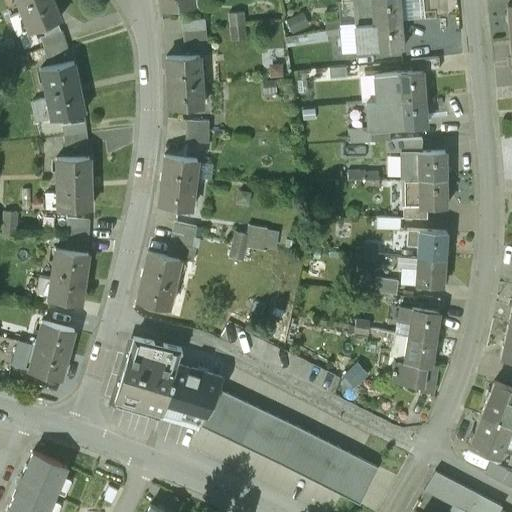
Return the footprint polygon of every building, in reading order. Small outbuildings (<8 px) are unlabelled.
[(51,0),(15,0),(28,31),(58,18),(51,0)] [(192,0),(159,0),(161,8),(193,4),(192,0)] [(396,0),(370,0),(373,23),(399,21),(396,0)] [(242,11),(228,13),(230,26),(243,25),(242,11)] [(204,18),(182,20),(183,30),(205,28),(204,18)] [(338,20),(325,22),(326,29),(339,27),(338,20)] [(399,21),(373,23),(375,50),(401,48),(399,21)] [(243,25),(230,26),(231,39),(245,38),(243,25)] [(339,27),(326,29),(327,36),(340,34),(339,27)] [(205,28),(183,30),(184,41),(206,39),(205,28)] [(61,30),(40,36),(43,46),(65,40),(61,30)] [(65,40),(43,46),(46,56),(68,50),(65,40)] [(198,54),(165,56),(168,106),(201,104),(198,54)] [(410,59),(411,71),(421,70),(440,69),(439,57),(410,59)] [(72,62),(39,69),(50,118),(83,111),(72,62)] [(411,71),(373,75),(375,101),(422,97),(421,70),(411,71)] [(422,97),(375,101),(363,101),(366,129),(425,125),(422,97)] [(208,121),(186,120),(186,131),(208,131),(208,121)] [(84,122),(62,124),(63,135),(85,132),(84,122)] [(208,131),(186,131),(185,141),(207,142),(208,131)] [(85,132),(63,135),(64,145),(86,142),(85,132)] [(443,150),(416,151),(417,178),(444,177),(443,150)] [(196,158),(163,154),(157,204),(190,208),(196,158)] [(88,155),(55,156),(56,206),(90,205),(88,155)] [(417,178),(401,178),(402,205),(426,204),(444,204),(444,177),(417,178)] [(427,217),(426,204),(402,205),(402,216),(427,217)] [(17,212),(3,211),(2,224),(16,225),(17,212)] [(89,218),(66,217),(66,227),(88,228),(89,218)] [(196,225),(174,221),(172,231),(194,236),(196,225)] [(16,225),(2,224),(1,238),(15,238),(16,225)] [(88,228),(66,227),(65,238),(87,239),(88,228)] [(444,230),(419,228),(417,256),(442,258),(444,230)] [(194,236),(172,231),(170,241),(191,246),(192,246),(194,236)] [(248,234),(234,231),(231,244),(245,247),(248,234)] [(191,246),(170,241),(167,255),(179,258),(192,261),(195,247),(192,246),(191,246)] [(245,247),(231,244),(228,257),(242,260),(245,247)] [(378,247),(362,246),(362,252),(377,254),(378,247)] [(86,252),(54,247),(47,297),(79,301),(86,252)] [(167,255),(147,250),(136,299),(168,307),(179,258),(167,255)] [(442,258),(417,256),(415,283),(441,284),(442,258)] [(437,311),(412,307),(407,334),(433,338),(437,311)] [(369,321),(354,319),(353,325),(368,328),(369,321)] [(72,328),(40,321),(28,369),(60,377),(72,328)] [(511,323),(507,322),(499,357),(511,360),(511,323)] [(368,328),(353,325),(352,332),(367,335),(368,328)] [(433,338),(407,334),(403,360),(395,359),(394,367),(391,366),(390,371),(393,371),(392,377),(418,381),(421,382),(423,363),(429,364),(429,363),(433,338)] [(176,363),(129,349),(114,398),(160,413),(176,363)] [(220,376),(176,363),(160,413),(199,424),(216,388),(220,376)] [(429,364),(423,363),(421,382),(418,381),(417,388),(432,390),(436,364),(429,363),(429,364)] [(511,422),(511,387),(494,380),(481,413),(511,425),(511,422)] [(377,465),(216,388),(199,424),(359,502),(377,465)] [(511,425),(481,413),(468,445),(498,457),(511,425)] [(19,485),(6,511),(45,511),(66,464),(33,450),(23,474),(20,473),(16,483),(19,485)] [(511,463),(495,456),(487,472),(511,482),(511,463)] [(471,511),(480,495),(434,471),(424,489),(467,511),(471,511)] [(500,506),(480,495),(471,511),(497,511),(498,510),(500,506)]
